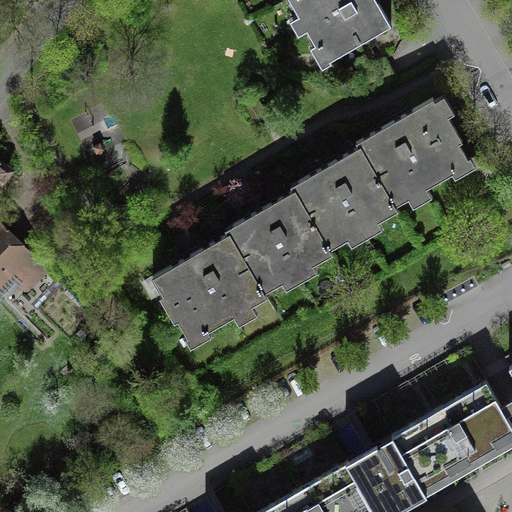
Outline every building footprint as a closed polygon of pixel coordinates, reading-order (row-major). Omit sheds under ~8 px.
[(377,0),(291,0),(301,18),(308,14),(313,24),(307,27),(318,47),(322,45),(330,58),(391,23),(377,0)] [(395,118),(357,140),(397,209),(395,204),(457,169),(455,164),(468,157),(459,141),(462,139),(448,115),(445,117),(433,96),(395,118)] [(325,164),(292,183),(331,252),(332,252),(330,248),(350,236),(347,231),(372,216),(375,221),(397,209),(357,140),(356,140),(358,145),(325,164)] [(0,183),(10,171),(0,162),(0,183)] [(259,207),(226,227),(266,296),(267,295),(264,291),(284,279),(282,274),(307,260),(310,265),(331,252),(292,183),(290,184),(293,188),(259,207)] [(0,302),(7,295),(30,317),(62,284),(0,222),(0,302)] [(203,332),(266,296),(226,227),(225,227),(227,231),(190,253),(152,275),(163,293),(160,295),(174,320),(178,319),(187,336),(200,328),(203,332)] [(392,433),(423,486),(483,451),(511,434),(511,423),(486,379),(392,433)] [(346,460),(375,511),(392,511),(403,506),(427,492),(423,486),(392,433),(346,460)] [(254,511),(375,511),(346,460),(254,511)]
